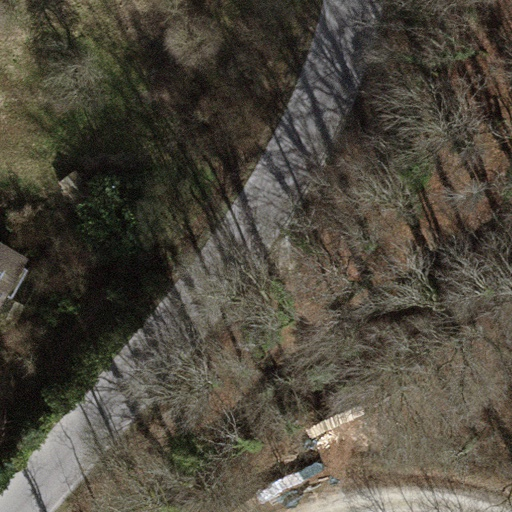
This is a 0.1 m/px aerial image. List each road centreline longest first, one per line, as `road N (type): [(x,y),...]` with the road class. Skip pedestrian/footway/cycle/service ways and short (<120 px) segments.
road 1 (unclassified): [(18,511),(197,292),(282,170),(331,65),(349,0)]
road 2 (track): [(484,511),(417,501),(336,511)]
